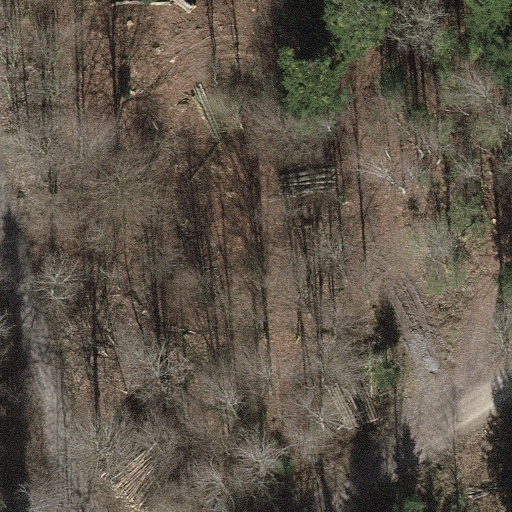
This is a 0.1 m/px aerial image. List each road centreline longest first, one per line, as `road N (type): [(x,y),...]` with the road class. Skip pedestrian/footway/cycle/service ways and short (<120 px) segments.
road 1 (track): [(80,511),(0,222)]
road 2 (track): [(449,426),(332,511)]
